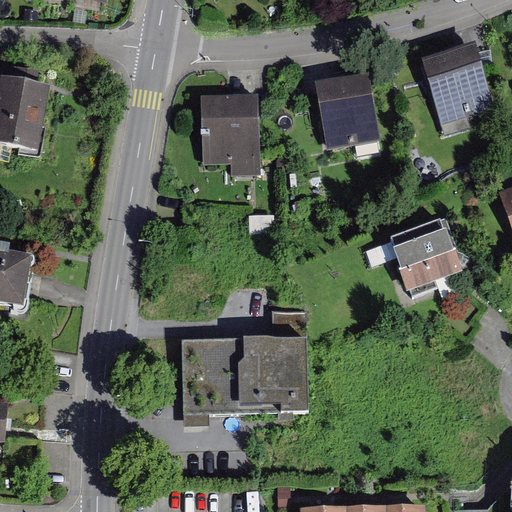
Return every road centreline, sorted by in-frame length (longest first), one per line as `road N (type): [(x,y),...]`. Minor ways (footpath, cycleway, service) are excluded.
road 1 (tertiary): [(97,511),(107,358),(155,49)]
road 2 (unclassified): [(484,0),(341,34),(155,49)]
road 3 (residential): [(155,49),(0,41)]
